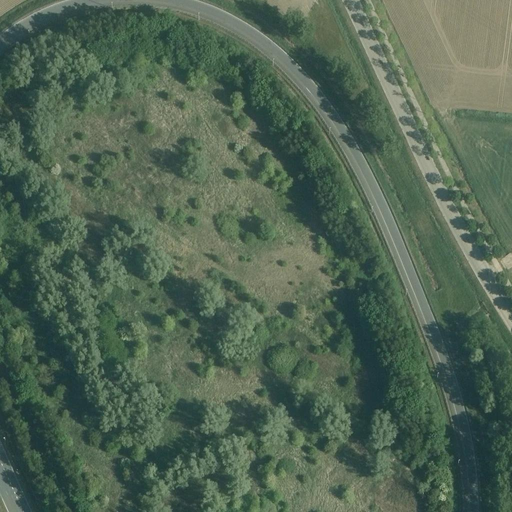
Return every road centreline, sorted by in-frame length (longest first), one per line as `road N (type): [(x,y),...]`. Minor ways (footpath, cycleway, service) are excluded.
road 1 (motorway): [(162,0),(256,36),(317,96),(356,157),(446,369),(462,419),(472,511)]
road 2 (tertiary): [(511,321),(438,194),(347,0)]
road 3 (motorway): [(0,45),(26,25),(110,0)]
